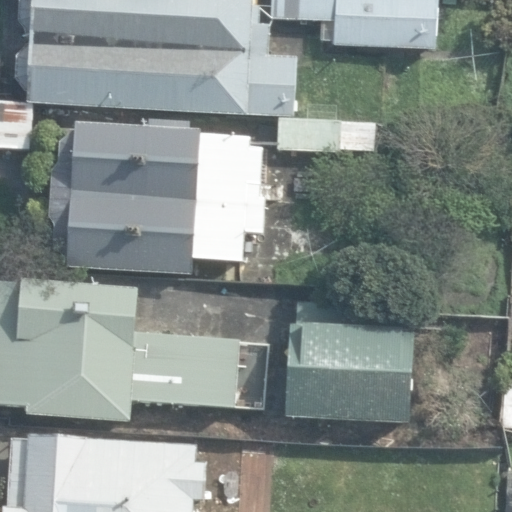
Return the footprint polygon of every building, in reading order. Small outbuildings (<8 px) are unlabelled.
[(37,106),(295,120),(298,61),(271,60),(273,28),(261,27),(262,8),(256,8),(256,0),(29,0),(28,2),(27,12),(36,23),(34,54),(26,60),(25,69),(33,78),(31,106),(37,106)] [(333,47),(434,52),(436,0),(271,0),(270,22),(334,25),(333,47)] [(31,106),(31,103),(0,101),(0,107),(0,151),(34,154),(37,106),(31,106)] [(279,153),(343,155),(344,125),(280,122),(279,153)] [(69,271),(194,279),(195,262),(245,265),(247,235),(249,235),(266,236),(268,201),(262,201),(265,154),(251,153),(251,147),(201,144),(202,136),(192,136),(193,127),(150,124),(150,131),(78,127),(77,135),(62,146),(61,167),(54,175),(51,219),(56,229),(56,250),(68,261),(69,271)] [(344,153),(374,154),(375,125),(345,125),(344,153)] [(467,219),(471,128),(445,127),(442,218),(467,219)] [(511,159),(511,130),(480,128),(478,156),(511,159)] [(237,413),(241,343),(138,338),(141,291),(0,283),(0,406),(33,409),(32,419),(130,424),(132,402),(156,403),(156,416),(172,417),(172,410),(237,413)] [(284,419),(410,426),(416,308),(291,301),(284,419)] [(511,429),(511,383),(505,384),(503,429),(511,429)] [(194,511),(195,503),(207,503),(209,466),(197,466),(197,449),(30,440),(30,443),(13,442),(9,511),(6,511),(194,511)]
